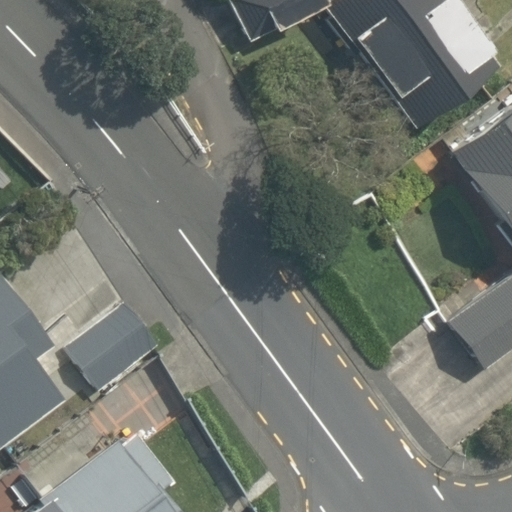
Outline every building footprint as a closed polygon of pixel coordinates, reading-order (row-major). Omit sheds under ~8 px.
[(441,139),(503,98),(440,6),(449,0),(322,0),(321,0),(219,0),(212,5),(240,56),(306,20),(335,62),(346,55),(380,106),(406,88),(441,139)] [(511,101),(435,154),(511,268),(511,101)] [(511,340),(511,283),(508,278),(437,333),(468,374),(511,340)] [(0,441),(47,407),(15,364),(39,347),(0,294),(0,441)] [(156,363),(115,311),(56,357),(97,409),(156,363)] [(140,511),(128,497),(158,472),(120,426),(15,511),(140,511)]
